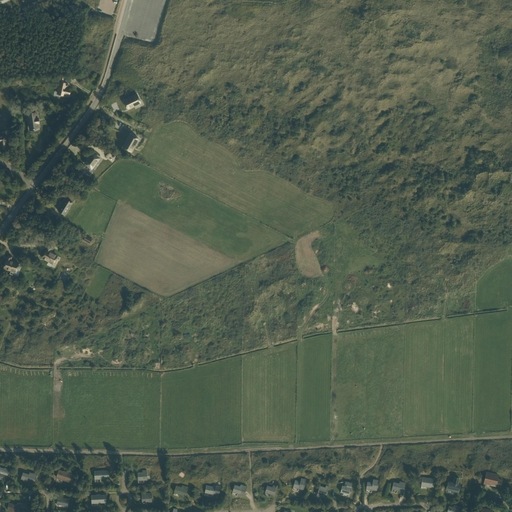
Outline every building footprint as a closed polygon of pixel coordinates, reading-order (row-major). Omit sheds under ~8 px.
[(60,82),(59,89),(58,93),(60,94),(64,95),(65,93),(69,94),(70,93),(70,92),(71,92),(71,91),(70,90),(70,89),(66,88),(67,83),(64,83),(65,78),(61,77),(60,82)] [(137,94),(124,101),(127,109),(141,102),(137,94)] [(31,114),(28,115),(29,118),(30,129),(37,128),(39,128),(38,123),(39,123),(38,118),(37,118),(37,113),(31,114)] [(131,134),(123,147),(131,151),(138,138),(131,134)] [(91,168),(99,158),(93,154),(85,164),(91,168)] [(63,198),(61,202),(63,203),(58,211),(65,215),(73,202),(64,197),(63,198)] [(90,244),(92,240),(86,236),(83,240),(90,244)] [(53,263),(54,264),(54,263),(55,262),(56,261),(56,259),(58,256),(50,252),(52,248),(48,246),(46,250),(42,258),(43,258),(44,259),(45,259),(50,262),(52,263),(53,263)] [(6,260),(4,268),(5,269),(6,269),(7,269),(12,271),(13,271),(15,272),(15,271),(16,272),(17,271),(17,270),(18,268),(18,267),(19,263),(11,261),(12,256),(8,255),(7,260),(6,260)] [(0,478),(1,479),(3,474),(7,475),(9,470),(0,467),(0,478)] [(73,475),(59,470),(56,478),(70,482),(71,478),(72,478),(73,475)] [(109,478),(109,470),(94,471),(95,479),(109,478)] [(138,480),(147,480),(147,470),(144,470),(144,472),(138,473),(138,480)] [(23,473),(21,479),(25,480),(25,479),(35,482),(37,475),(34,474),(30,473),(29,474),(23,473)] [(484,482),(484,484),(490,485),(500,487),(501,481),(497,480),(497,479),(498,475),(490,473),(490,474),(486,473),(484,482)] [(421,486),(433,487),(434,479),(422,477),(421,486)] [(448,482),(446,490),(459,492),(460,488),(459,487),(459,484),(458,484),(459,479),(454,477),(453,483),(448,482)] [(300,482),(295,480),(293,487),(303,490),(306,480),(301,478),(300,482)] [(373,483),(367,482),(366,489),(376,490),(378,480),(373,479),(373,483)] [(342,486),(340,492),(349,495),(351,486),(352,483),(348,482),(347,485),(346,486),(345,485),(345,486),(342,486)] [(393,482),(392,489),(404,492),(406,483),(400,482),(399,484),(393,482)] [(205,493),(215,495),(219,495),(220,486),(213,485),(213,487),(206,485),(205,493)] [(235,485),(233,492),(244,495),(247,487),(241,485),(240,487),(235,485)] [(267,486),(265,492),(273,495),(276,486),(273,485),(272,487),(267,486)] [(176,486),(174,492),(183,495),(183,493),(186,494),(185,496),(189,497),(191,490),(188,489),(188,487),(182,486),(182,487),(176,486)] [(318,493),(317,496),(323,497),(324,494),(326,495),(329,486),(326,486),(325,487),(320,486),(318,493)] [(142,502),(152,502),(151,493),(142,494),(142,502)] [(106,503),(106,495),(91,495),(92,503),(106,503)] [(69,499),(64,498),(58,497),(57,504),(67,506),(69,499)] [(25,504),(18,503),(17,505),(9,503),(7,510),(17,511),(18,511),(20,506),(24,507),(25,504)]
